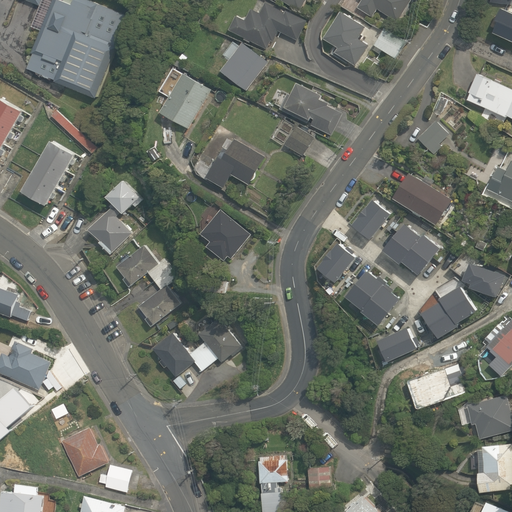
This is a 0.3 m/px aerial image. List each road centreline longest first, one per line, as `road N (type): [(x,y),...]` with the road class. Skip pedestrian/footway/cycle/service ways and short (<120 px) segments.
road 1 (tertiary): [(146,430),(263,409),(296,387),(305,355),(292,271),(299,241),(446,31)]
road 2 (tertiary): [(0,234),(42,268),(146,430)]
